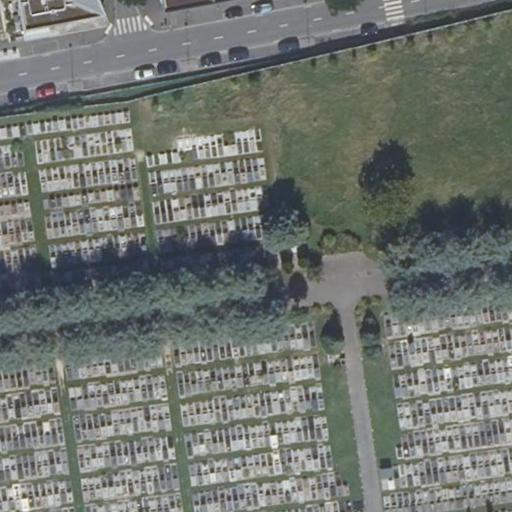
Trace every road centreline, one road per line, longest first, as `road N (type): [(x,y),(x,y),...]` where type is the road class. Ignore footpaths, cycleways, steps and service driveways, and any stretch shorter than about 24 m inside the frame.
road 1 (residential): [(422,0),(134,54)]
road 2 (residential): [(134,54),(0,80)]
